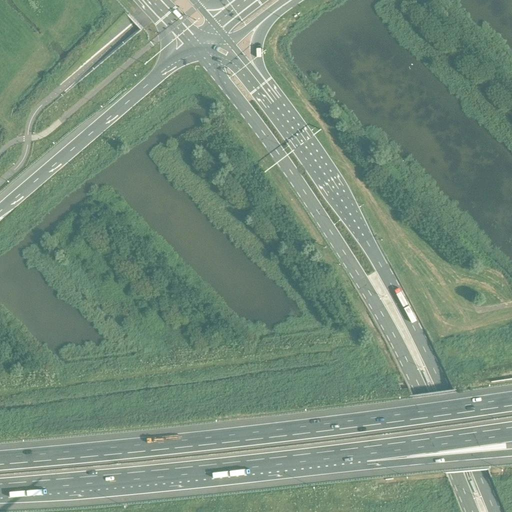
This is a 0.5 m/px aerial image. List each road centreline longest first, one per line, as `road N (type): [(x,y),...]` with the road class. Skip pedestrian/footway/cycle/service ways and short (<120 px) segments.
road 1 (primary): [(192,45),(259,127),(368,291),(472,511)]
road 2 (motorway): [(511,398),(0,458)]
road 3 (primary): [(494,511),(435,372),(369,246),(260,86)]
road 4 (motorway): [(0,490),(365,454)]
road 5 (motorway): [(192,45),(0,208)]
road 6 (motorway): [(365,454),(511,434)]
road 7 (motorway): [(365,454),(511,452)]
